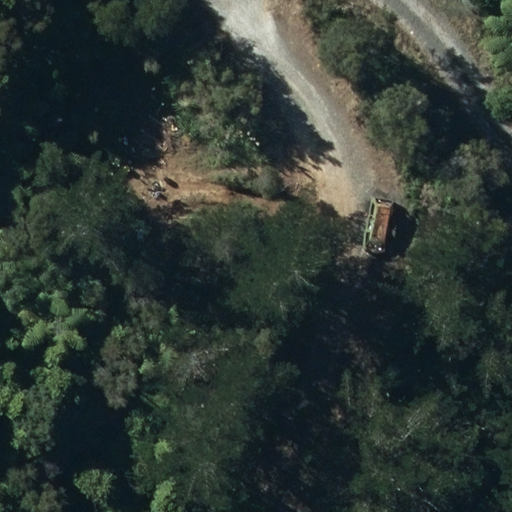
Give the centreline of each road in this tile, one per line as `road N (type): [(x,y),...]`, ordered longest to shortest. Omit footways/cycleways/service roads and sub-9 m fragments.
road 1 (track): [(201,0),(279,88),(331,243),(286,475),(269,511)]
road 2 (track): [(395,0),(415,13),(511,160)]
